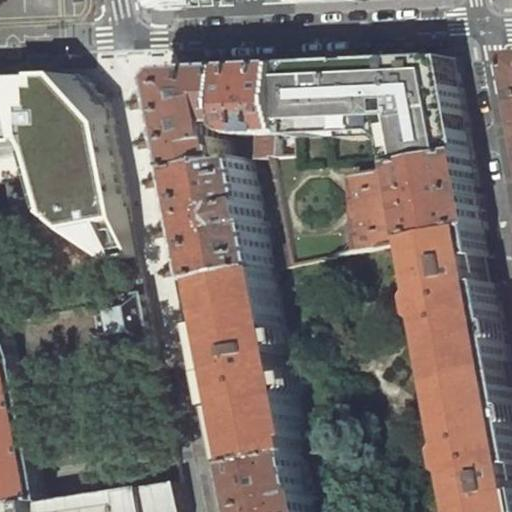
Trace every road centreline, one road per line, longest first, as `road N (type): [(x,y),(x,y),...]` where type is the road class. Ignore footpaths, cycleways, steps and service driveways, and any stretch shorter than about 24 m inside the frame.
road 1 (residential): [(483,25),(133,44)]
road 2 (residential): [(483,25),(511,187)]
